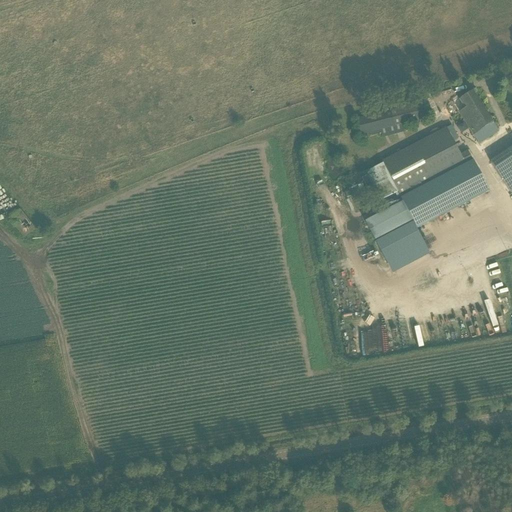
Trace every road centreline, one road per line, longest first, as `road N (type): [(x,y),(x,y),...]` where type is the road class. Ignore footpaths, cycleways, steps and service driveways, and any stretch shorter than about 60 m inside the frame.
road 1 (unclassified): [(0,504),(511,416)]
road 2 (track): [(356,107),(274,131),(47,225),(0,181)]
road 3 (track): [(103,486),(42,284),(0,227)]
